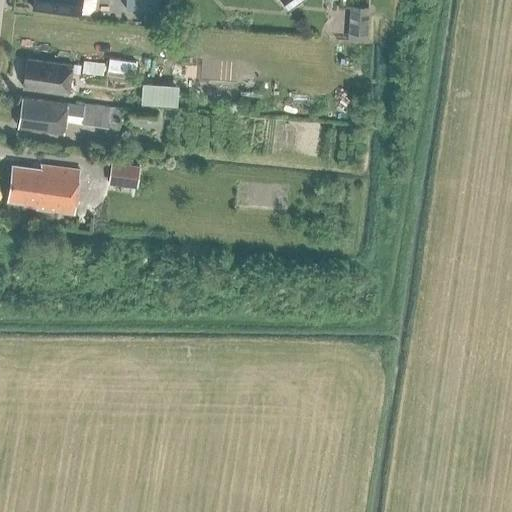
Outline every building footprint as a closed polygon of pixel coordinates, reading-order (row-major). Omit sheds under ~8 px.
[(88,15),(96,9),(97,0),(34,0),(33,9),(79,16),(80,14),(88,15)] [(158,11),(158,0),(126,0),(126,9),(158,11)] [(348,41),(367,42),(369,8),(350,7),(348,41)] [(23,88),(69,94),(73,65),(27,58),(23,88)] [(138,63),(110,59),(108,71),(136,75),(138,63)] [(104,64),(84,61),(82,72),(103,74),(104,64)] [(141,104),(177,106),(178,86),(142,83),(141,104)] [(18,127),(64,133),(68,104),(22,98),(18,127)] [(120,108),(85,104),(83,124),(117,128),(120,108)] [(109,184),(137,187),(140,167),(112,163),(109,184)] [(80,171),(41,165),(41,169),(13,166),(8,201),(25,203),(25,206),(38,207),(37,209),(74,214),(80,171)]
